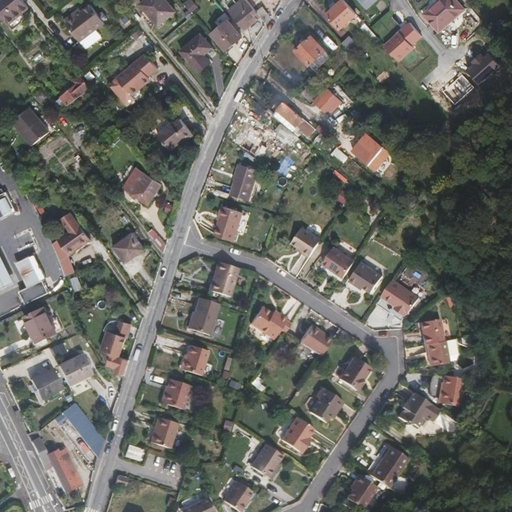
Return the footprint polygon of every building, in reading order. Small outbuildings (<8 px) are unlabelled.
[(29,8),(22,0),(2,0),(0,2),(0,15),(8,25),(29,8)] [(177,12),(166,0),(145,0),(140,4),(159,26),(177,12)] [(261,17),(258,14),(257,12),(246,0),(242,0),(240,2),(237,0),(228,0),(225,2),(231,9),(229,11),(245,31),(261,17)] [(341,30),(357,15),(343,0),(342,0),(327,15),(341,30)] [(439,32),(465,9),(456,0),(440,0),(424,14),(439,32)] [(81,41),(106,23),(93,5),(84,12),(81,8),(65,20),(81,41)] [(271,17),(263,7),(257,12),(258,14),(261,17),(266,24),(271,17)] [(226,51),(242,37),(228,21),(212,34),(226,51)] [(378,38),(365,24),(362,28),(374,42),(378,38)] [(411,48),(396,32),(382,45),(396,62),(411,48)] [(210,63),(208,60),(216,52),(201,35),(181,51),(199,73),(210,63)] [(310,67),(326,51),(311,36),(295,52),(310,67)] [(360,49),(349,37),(342,44),(353,56),(360,49)] [(132,97),(151,82),(149,79),(158,71),(147,57),(118,79),(132,97)] [(89,98),(85,93),(91,88),(82,76),(74,81),(77,84),(61,97),(68,106),(77,99),(82,104),(89,98)] [(318,98),(307,88),(301,95),(312,105),(318,98)] [(284,102),(276,111),(272,116),(281,123),(293,132),(299,124),(306,129),(304,131),(310,137),(316,129),(284,102)] [(49,133),(41,122),(30,107),(13,120),(32,146),(49,133)] [(194,136),(181,121),(174,127),(172,125),(159,137),(172,151),(179,146),(181,147),(186,143),(194,136)] [(298,137),(293,132),(281,123),(274,131),(291,146),(298,137)] [(263,146),(268,138),(252,128),(241,146),(257,156),(261,150),(265,152),(267,148),(263,146)] [(391,152),(371,137),(358,154),(377,170),(391,152)] [(411,161),(424,149),(414,139),(402,151),(411,161)] [(249,201),(259,168),(238,161),(234,173),(236,173),(229,194),(249,201)] [(150,204),(163,185),(138,168),(125,188),(150,204)] [(243,213),(223,207),(221,206),(216,219),(219,220),(214,235),(234,241),(243,213)] [(54,247),(61,265),(66,278),(76,274),(75,270),(70,258),(92,243),(71,216),(62,222),(71,235),(54,247)] [(294,247),(301,252),(308,257),(321,239),(302,226),(291,241),(296,245),(294,247)] [(125,264),(145,250),(133,233),(113,247),(125,264)] [(167,245),(156,233),(154,241),(164,253),(167,245)] [(343,276),(354,259),(333,245),(321,261),(343,276)] [(0,292),(5,290),(15,285),(0,253),(0,292)] [(32,257),(16,264),(28,288),(20,291),(26,304),(49,293),(32,257)] [(347,279),(356,285),(361,288),(362,286),(370,291),(381,274),(360,260),(347,279)] [(229,297),(238,268),(217,262),(208,290),(229,297)] [(416,292),(390,276),(379,292),(394,302),(393,304),(396,306),(403,310),(405,308),(406,309),(416,292)] [(187,328),(189,329),(209,335),(219,305),(199,298),(194,314),(192,313),(187,328)] [(285,321),(277,315),(279,313),(263,302),(249,323),(273,338),(285,321)] [(57,333),(45,307),(24,317),(36,343),(45,339),(57,333)] [(443,338),(438,317),(419,321),(424,343),(426,342),(443,338)] [(120,357),(130,325),(120,321),(116,335),(107,331),(101,351),(112,355),(108,365),(117,368),(116,373),(124,376),(129,361),(120,357)] [(331,340),(324,336),(325,334),(311,325),(300,342),(321,356),(331,340)] [(451,360),(447,338),(443,338),(426,342),(431,364),(451,360)] [(180,367),(182,368),(202,374),(210,349),(190,343),(187,354),(184,353),(180,367)] [(61,345),(51,349),(55,357),(65,353),(61,345)] [(93,374),(83,354),(58,366),(68,386),(93,374)] [(358,389),(374,366),(356,354),(341,377),(358,389)] [(63,389),(53,369),(31,380),(41,400),(63,389)] [(462,404),(465,377),(434,374),(431,396),(441,401),(462,404)] [(183,409),(191,385),(170,378),(162,402),(183,409)] [(334,416),(339,409),(345,400),(323,385),(317,394),(320,396),(310,410),(325,420),(330,413),(334,416)] [(433,420),(441,408),(413,391),(407,399),(405,398),(400,406),(402,407),(397,415),(405,420),(406,423),(413,422),(418,425),(425,415),(433,420)] [(92,425),(81,411),(74,402),(62,412),(98,457),(104,439),(92,425)] [(170,448),(178,422),(158,416),(150,441),(170,448)] [(308,438),(314,430),(296,418),(281,440),(302,455),(312,440),(308,438)] [(46,455),(38,440),(41,438),(37,430),(28,435),(34,449),(45,471),(52,467),(46,455)] [(392,487),(411,457),(387,442),(367,472),(392,487)] [(139,461),(142,449),(128,445),(124,457),(139,461)] [(270,480),(276,472),(279,467),(277,464),(281,457),(271,450),(264,445),(250,467),(270,480)] [(82,484),(65,449),(58,452),(57,450),(46,455),(52,467),(64,492),(82,484)] [(354,489),(348,498),(345,503),(356,510),(359,505),(364,509),(379,486),(359,474),(351,487),(354,489)] [(126,488),(129,478),(119,476),(116,485),(126,488)] [(247,511),(256,500),(253,499),(258,492),(244,483),(230,502),(244,511),(247,511)] [(181,511),(215,511),(213,507),(208,498),(181,511)]
